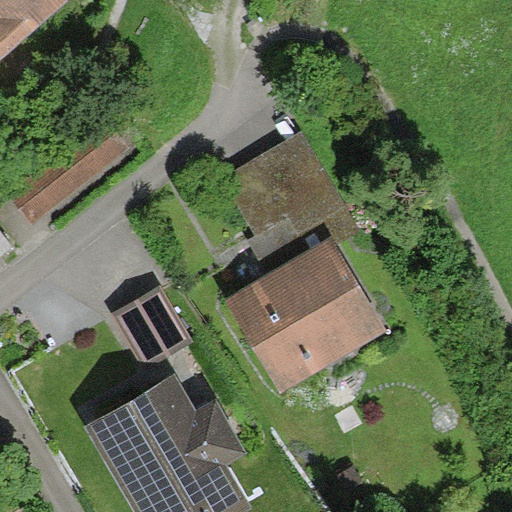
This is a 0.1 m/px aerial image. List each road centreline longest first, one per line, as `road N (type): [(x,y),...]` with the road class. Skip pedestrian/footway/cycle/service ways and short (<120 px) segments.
road 1 (residential): [(280,49),(0,278)]
road 2 (residential): [(0,398),(32,418),(89,511)]
